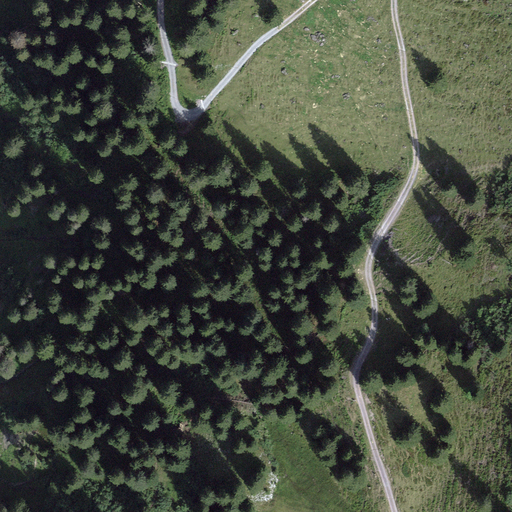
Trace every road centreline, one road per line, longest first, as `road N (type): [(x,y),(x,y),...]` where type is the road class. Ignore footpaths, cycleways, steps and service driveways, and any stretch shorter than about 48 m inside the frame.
road 1 (track): [(394,0),(416,163),(369,259),(374,310),(353,376),(393,511)]
road 2 (track): [(160,0),(175,109),(185,116),(315,0)]
